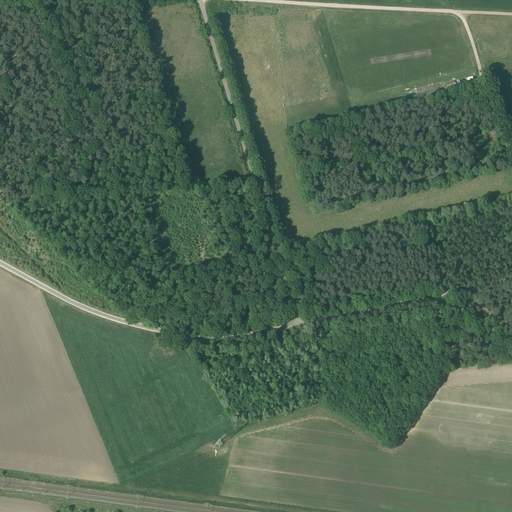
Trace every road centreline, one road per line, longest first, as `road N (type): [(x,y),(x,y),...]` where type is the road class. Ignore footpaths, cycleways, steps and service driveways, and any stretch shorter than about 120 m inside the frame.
road 1 (unclassified): [(298,320),(199,0)]
road 2 (unclassified): [(298,320),(235,335),(192,335),(69,301),(0,263)]
road 3 (track): [(255,0),(511,15)]
road 4 (unclassified): [(298,320),(437,296),(511,336)]
road 5 (track): [(458,13),(511,168)]
